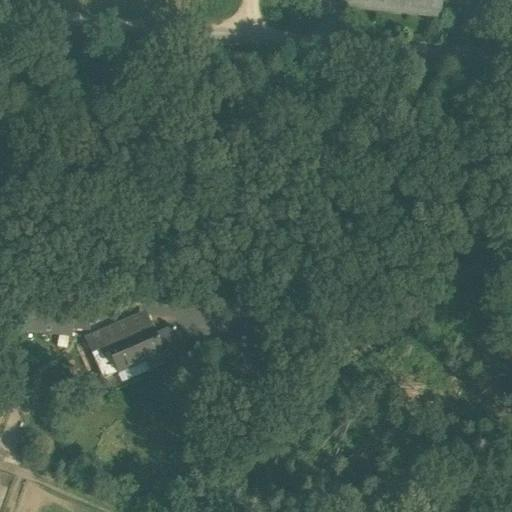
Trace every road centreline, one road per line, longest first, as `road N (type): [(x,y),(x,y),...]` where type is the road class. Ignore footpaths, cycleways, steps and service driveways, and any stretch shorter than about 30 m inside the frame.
road 1 (unclassified): [(511,60),(0,16)]
road 2 (track): [(113,511),(0,466)]
